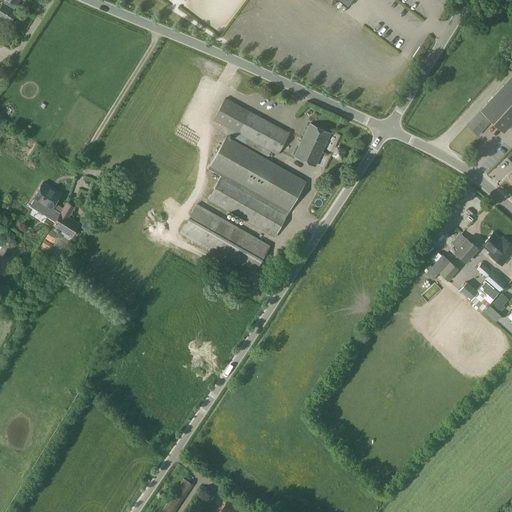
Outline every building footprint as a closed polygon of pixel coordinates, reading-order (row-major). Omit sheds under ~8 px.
[(2,4),(0,7),(0,15),(10,22),(16,12),(13,10),(16,4),(17,5),(19,0),(5,0),(3,4),(2,4)] [(346,19),(351,22),(359,9),(353,6),(346,19)] [(511,75),(481,110),(468,125),(478,134),(491,121),(493,123),(494,122),(504,131),(511,123),(511,75)] [(277,153),(287,133),(224,99),(214,118),(277,153)] [(315,165),(330,133),(309,123),(294,156),(315,165)] [(210,168),(210,169),(221,175),(208,199),(275,237),(305,182),(228,137),(210,168)] [(60,213),(63,208),(54,203),(61,192),(43,181),(32,198),(33,199),(30,204),(56,220),(60,213)] [(67,202),(63,208),(60,213),(56,220),(54,223),(72,235),(79,224),(67,216),(73,206),(67,202)] [(253,275),(270,245),(196,204),(180,233),(253,275)] [(497,244),(500,239),(492,233),(482,245),(490,252),(489,253),(494,257),(502,248),(497,244)] [(465,261),(477,247),(467,237),(454,252),(465,261)] [(502,248),(494,257),(502,264),(510,256),(511,257),(511,255),(511,245),(502,237),(500,239),(497,244),(502,248)] [(448,280),(458,268),(449,261),(434,279),(442,286),(448,280)] [(499,289),(505,282),(482,262),(477,268),(485,275),(484,276),(499,289)] [(469,299),(476,291),(465,281),(458,289),(469,299)] [(471,299),(478,310),(485,305),(478,294),(471,299)] [(499,311),(504,305),(497,298),(491,304),(499,311)] [(162,511),(172,511),(191,484),(182,478),(161,511),(162,511)] [(225,505),(219,511),(244,511),(228,499),(225,505)]
